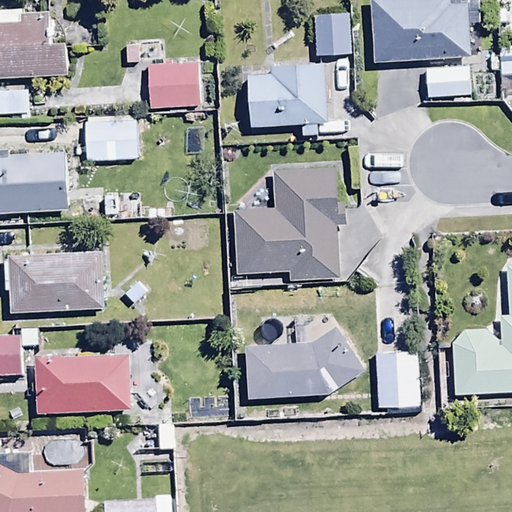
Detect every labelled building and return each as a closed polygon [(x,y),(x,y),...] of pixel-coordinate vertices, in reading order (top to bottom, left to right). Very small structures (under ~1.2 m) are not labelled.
[(405,0),(371,2),(375,67),(471,62),(468,8),(450,9),(450,0),(405,0)] [(0,83),(68,80),(66,48),(47,49),(45,16),(22,18),(22,12),(0,13),(0,83)] [(349,18),(314,20),(316,61),(351,59),(349,18)] [(156,45),(125,47),(127,69),(158,67),(156,45)] [(199,68),(148,71),(151,115),(201,112),(199,68)] [(249,80),(252,132),(303,130),(303,141),(329,140),(326,69),(271,72),(272,79),(249,80)] [(470,71),(424,73),(426,104),(471,101),(470,71)] [(29,93),(0,93),(0,118),(20,118),(20,125),(30,125),(29,93)] [(136,123),(84,126),(86,166),(138,163),(136,123)] [(69,156),(0,158),(0,218),(71,215),(69,156)] [(340,283),(338,229),(345,229),(344,174),(273,176),(274,216),(235,217),(237,277),(289,276),(289,284),(340,283)] [(100,257),(9,259),(9,266),(5,266),(6,296),(10,295),(11,318),(102,315),(100,257)] [(511,397),(511,267),(508,268),(509,321),(501,321),(502,345),(486,333),(463,335),(452,348),(454,400),(511,397)] [(0,340),(0,382),(21,381),(20,353),(40,352),(39,331),(21,332),(21,339),(0,340)] [(249,403),(332,400),(366,373),(334,331),(312,348),(246,351),(249,403)] [(418,354),(376,356),(379,412),(421,411),(418,354)] [(128,361),(36,364),(38,420),(130,417),(128,361)] [(85,511),(85,479),(19,480),(0,469),(0,511),(85,511)] [(104,507),(104,511),(173,511),(173,501),(153,501),(154,505),(104,507)]
